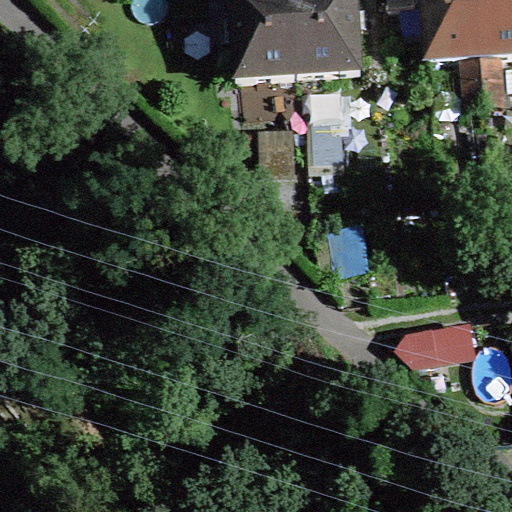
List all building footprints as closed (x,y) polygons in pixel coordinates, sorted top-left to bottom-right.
[(297,81),(291,0),(231,0),(237,85),(297,81)] [(354,0),(291,0),(297,81),(360,76),(354,0)] [(480,63),(476,0),(423,0),(428,66),(462,64),(480,63)] [(511,61),(511,0),(476,0),(480,63),(499,62),(511,61)] [(499,62),(480,63),(483,112),(501,111),(499,62)] [(480,63),(462,64),(465,113),(483,112),(480,63)] [(291,139),(261,139),(262,180),(292,179),(291,139)] [(489,226),(464,228),(467,274),(492,273),(489,226)]
